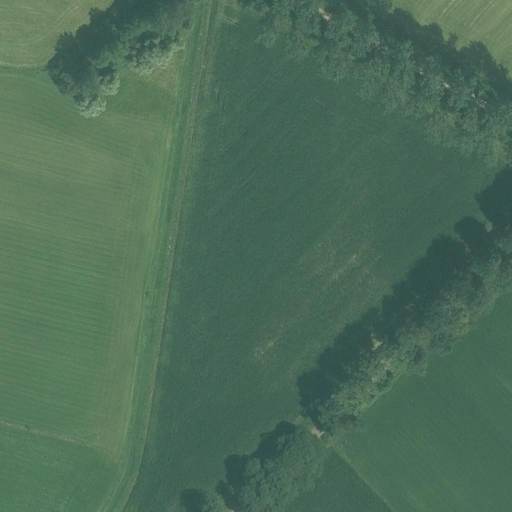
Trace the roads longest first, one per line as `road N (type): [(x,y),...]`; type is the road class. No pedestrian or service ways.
road 1 (unclassified): [(238,511),(511,239)]
road 2 (track): [(511,121),(299,0)]
